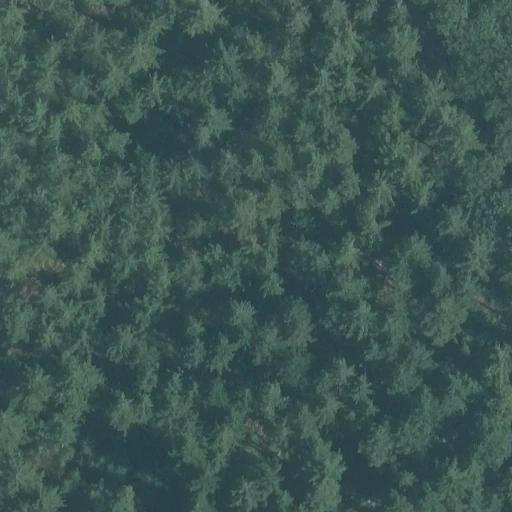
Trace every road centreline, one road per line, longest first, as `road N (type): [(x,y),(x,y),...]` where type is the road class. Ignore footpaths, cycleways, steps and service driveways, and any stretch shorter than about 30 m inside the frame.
road 1 (track): [(289,511),(135,494),(0,462)]
road 2 (track): [(400,0),(511,207)]
